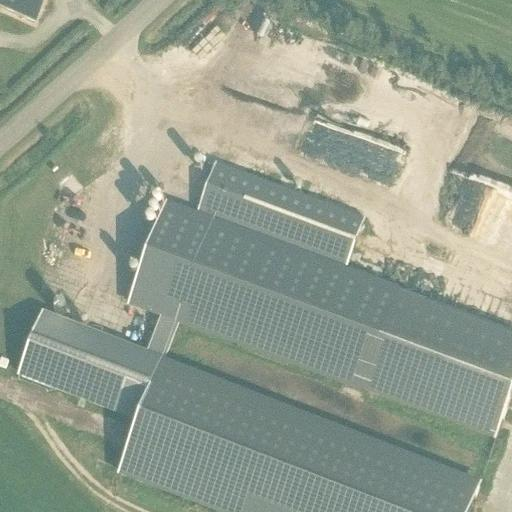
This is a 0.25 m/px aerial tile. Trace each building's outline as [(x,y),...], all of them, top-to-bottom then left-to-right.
[(0,0),(0,7),(34,23),(44,0),(0,0)] [(511,143),(481,235),(479,234),(472,254),(511,267),(511,143)] [(130,303),(162,315),(147,354),(42,313),(17,379),(141,426),(165,361),(180,321),(495,438),(511,394),(511,335),(345,274),(365,220),(216,165),(196,219),(166,207),(130,303)] [(59,225),(44,223),(42,233),(58,236),(59,225)] [(471,511),(482,483),(165,361),(141,426),(123,470),(232,511),(471,511)] [(85,458),(96,464),(102,452),(91,446),(85,458)]
